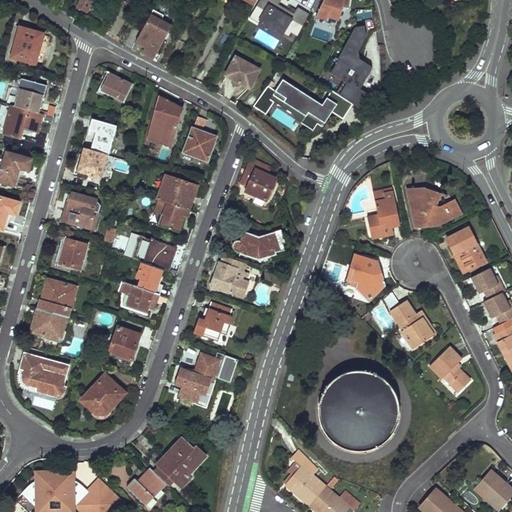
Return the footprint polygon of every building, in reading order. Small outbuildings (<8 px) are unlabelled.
[(82,0),(79,6),(87,12),(94,0),(82,0)] [(261,0),(252,17),(258,21),(260,18),(262,18),(264,17),(267,12),(268,10),(267,9),(269,4),(275,7),(279,5),(282,0),(261,0)] [(325,0),(317,19),(327,21),(328,18),(339,20),(342,7),(349,8),(350,0),(325,0)] [(151,15),(138,41),(148,47),(145,53),(158,60),(162,54),(158,53),(172,26),(151,15)] [(115,22),(109,36),(114,39),(121,25),(115,22)] [(44,34),(20,27),(12,57),(36,65),(44,34)] [(259,69),(236,57),(227,75),(250,88),(259,69)] [(134,85),(113,75),(104,93),(125,103),(134,85)] [(352,104),(331,90),(322,104),(283,78),(274,91),(267,85),(253,106),(265,114),(274,101),(296,116),(295,117),(318,132),(332,111),(343,118),(352,104)] [(42,86),(23,81),(15,107),(39,113),(42,102),(38,102),(42,86)] [(182,110),(161,99),(150,135),(172,146),(182,110)] [(15,107),(10,106),(3,134),(21,138),(24,129),(35,132),(37,123),(41,123),(43,115),(39,113),(15,107)] [(205,120),(197,117),(185,152),(208,160),(216,137),(201,131),(205,120)] [(116,126),(93,119),(90,129),(98,131),(93,149),(107,154),(109,154),(116,126)] [(93,149),(85,147),(79,170),(93,175),(92,177),(100,179),(107,154),(93,149)] [(31,160),(7,153),(1,170),(0,169),(0,181),(14,186),(19,168),(29,170),(31,160)] [(273,168),(254,158),(242,181),(249,185),(246,191),(266,201),(277,180),(270,175),(273,168)] [(198,187),(166,176),(158,199),(159,199),(189,210),(198,187)] [(455,215),(462,212),(455,199),(439,208),(434,205),(438,192),(427,188),(411,188),(415,203),(423,207),(419,216),(422,225),(428,225),(430,221),(439,224),(448,219),(449,215),(455,215)] [(388,192),(387,189),(376,191),(378,199),(389,196),(388,192)] [(371,217),(374,230),(383,237),(388,235),(393,234),(396,231),(397,228),(396,226),(395,221),(403,219),(396,190),(388,192),(389,196),(378,199),(379,208),(381,214),(371,217)] [(97,201),(73,194),(66,221),(95,229),(99,214),(94,213),(97,201)] [(20,204),(0,197),(0,229),(4,230),(8,212),(17,214),(20,204)] [(189,210),(159,199),(155,212),(162,215),(159,225),(179,232),(184,216),(187,217),(189,210)] [(369,209),(371,217),(381,214),(379,208),(369,209)] [(111,244),(115,230),(106,228),(102,241),(111,244)] [(449,239),(457,254),(460,252),(469,270),(488,261),(471,228),(449,239)] [(261,236),(246,231),(242,241),(236,240),(234,247),(236,250),(241,252),(240,254),(259,262),(278,256),(277,254),(285,251),(282,243),(284,241),(281,231),(261,236)] [(116,233),(111,248),(132,255),(136,240),(116,233)] [(90,244),(67,237),(64,247),(60,245),(55,263),(83,270),(90,244)] [(177,247),(152,239),(145,263),(163,269),(169,271),(177,247)] [(465,272),(469,270),(460,252),(457,254),(465,272)] [(356,283),(364,290),(369,286),(375,291),(382,285),(383,269),(380,269),(380,260),(362,254),(356,267),(354,265),(348,280),(346,287),(351,284),(356,283)] [(221,262),(212,285),(245,296),(250,282),(243,279),(245,274),(249,275),(250,272),(239,269),(241,261),(225,255),(222,263),(221,262)] [(145,263),(143,262),(137,277),(143,279),(140,287),(160,294),(163,285),(158,283),(163,269),(145,263)] [(284,277),(265,270),(261,278),(281,286),(284,277)] [(490,320),(511,308),(511,303),(508,296),(503,298),(492,277),(473,286),(490,320)] [(77,288),(49,279),(45,291),(48,291),(45,301),(42,300),(39,309),(68,317),(69,318),(77,288)] [(140,287),(123,282),(119,292),(131,296),(127,308),(147,315),(149,310),(154,312),(160,294),(140,287)] [(364,290),(356,283),(351,284),(346,287),(346,288),(349,291),(357,294),(362,292),(364,290)] [(368,298),(375,291),(369,286),(364,290),(362,292),(368,298)] [(405,329),(403,330),(415,347),(435,333),(422,316),(418,319),(405,301),(392,311),(405,329)] [(234,309),(212,302),(210,308),(206,319),(203,318),(200,317),(195,332),(205,336),(208,327),(223,333),(226,324),(231,325),(236,312),(233,312),(234,309)] [(39,309),(37,309),(31,329),(44,332),(43,336),(58,340),(60,339),(62,338),(62,336),(68,317),(39,309)] [(141,335),(118,327),(110,352),(132,360),(141,335)] [(511,330),(498,336),(511,366),(511,330)] [(433,365),(445,378),(446,376),(461,391),(473,379),(458,364),(464,359),(452,347),(433,365)] [(70,366),(25,353),(21,369),(25,370),(22,379),(25,384),(37,387),(36,391),(57,397),(59,397),(61,397),(63,395),(65,393),(66,387),(64,386),(70,366)] [(220,360),(203,354),(197,370),(190,368),(189,371),(183,369),(178,383),(185,386),(182,394),(200,401),(199,404),(208,407),(221,370),(217,368),(220,360)] [(326,435),(330,440),(335,444),(340,447),(346,450),(352,451),(359,452),(365,451),(371,450),(377,447),(383,444),(387,440),(392,435),(395,430),(397,424),(399,418),(399,411),(399,405),(398,399),(395,393),(392,387),(388,383),(383,378),(377,375),(372,373),(365,371),(359,371),(353,371),(346,372),(340,375),(335,378),(330,382),(326,387),(323,393),(320,398),(319,405),(318,411),(319,417),(320,423),(322,429),(326,435)] [(126,393),(106,374),(82,400),(97,414),(107,414),(126,393)] [(195,451),(184,440),(159,465),(161,467),(175,481),(182,488),(191,478),(189,476),(207,457),(198,448),(195,451)] [(320,467),(303,449),(296,457),(300,460),(292,470),(296,473),(298,475),(291,484),(312,503),(328,485),(315,473),(320,467)] [(175,481),(161,467),(155,472),(169,485),(170,486),(175,481)] [(155,472),(152,468),(138,482),(135,479),(127,487),(147,507),(169,485),(155,472)] [(291,484),(298,475),(296,473),(288,482),(291,484)] [(476,492),(498,511),(511,495),(511,491),(492,474),(476,492)] [(32,482),(16,501),(27,511),(36,511),(39,509),(50,497),(61,497),(73,509),(77,505),(82,499),(95,511),(114,511),(123,504),(113,494),(110,497),(106,493),(108,491),(98,481),(89,492),(80,483),(77,481),(72,479),(37,480),(32,482)] [(328,485),(312,503),(322,511),(346,511),(352,506),(357,510),(363,503),(348,490),(342,497),(328,485)] [(440,487),(425,505),(432,511),(465,511),(467,511),(440,487)] [(50,497),(39,509),(50,509),(50,497)] [(73,509),(61,497),(62,509),(73,509)] [(95,511),(82,499),(77,505),(84,511),(95,511)]
